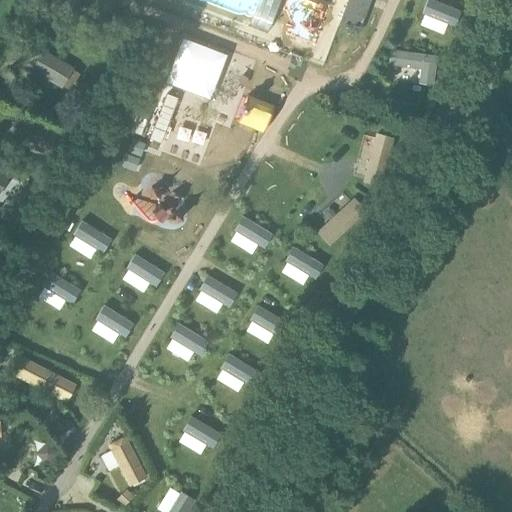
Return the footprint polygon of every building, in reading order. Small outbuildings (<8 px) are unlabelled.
[(377,0),(358,0),(354,9),(369,17),(377,0)] [(430,0),(427,0),(422,15),(454,28),(460,12),(430,0)] [(247,7),(244,26),(258,28),(286,31),(288,12),(247,7)] [(75,68),(33,44),(21,65),(63,89),(75,68)] [(433,85),(437,57),(390,49),(388,65),(420,68),(418,83),(433,85)] [(48,149),(54,134),(15,120),(9,134),(36,144),(34,149),(42,152),(44,147),(48,149)] [(364,184),(381,188),(394,140),(377,136),(364,184)] [(351,197),(315,231),(328,244),(364,210),(351,197)] [(242,217),(234,231),(263,249),(272,234),(242,217)] [(82,221),(73,236),(102,253),(111,239),(82,221)] [(293,247),(284,262),(313,280),(322,265),(293,247)] [(134,254),(126,269),(155,287),(164,272),(134,254)] [(51,272),(42,287),(71,305),(80,290),(51,272)] [(207,276),(198,291),(228,308),(236,294),(207,276)] [(103,306),(94,320),(124,338),(132,323),(103,306)] [(258,306),(249,320),(278,338),(287,323),(258,306)] [(178,324),(169,338),(198,356),(207,342),(178,324)] [(228,353),(220,368),(249,386),(258,371),(228,353)] [(20,355),(11,372),(66,401),(75,384),(20,355)] [(191,416),(182,431),(211,449),(220,434),(191,416)] [(117,466),(128,487),(146,478),(125,437),(107,446),(110,451),(102,455),(109,470),(117,466)] [(180,492),(167,511),(187,511),(195,500),(180,492)]
